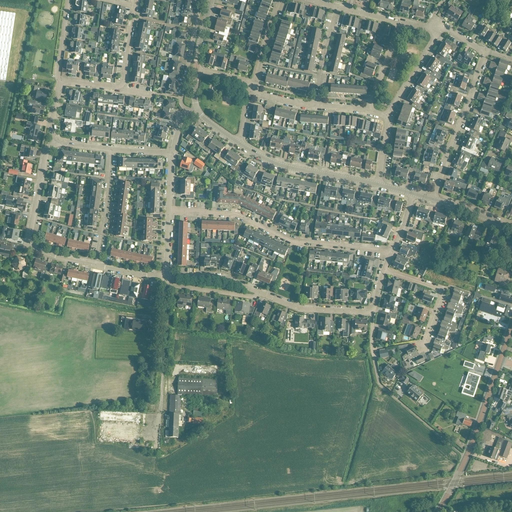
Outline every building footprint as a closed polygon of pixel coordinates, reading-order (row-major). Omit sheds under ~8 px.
[(77,2),(76,6),(77,6),(76,12),(87,13),(88,8),(87,8),(88,2),(87,2),(84,2),(84,1),(80,0),(79,0),(79,1),(78,1),(78,2),(77,2)] [(222,0),(222,1),(238,6),(237,10),(243,12),(246,3),(240,2),(240,0),(222,0)] [(390,0),(380,0),(379,7),(384,8),(384,7),(386,8),(386,9),(392,10),(394,1),(390,0)] [(402,0),(400,12),(405,14),(406,12),(409,12),(410,6),(408,5),(408,2),(402,0)] [(414,0),(412,11),(411,14),(416,15),(416,16),(423,17),(425,10),(418,8),(418,6),(419,2),(418,2),(418,0),(414,0)] [(271,5),(262,2),(260,1),(258,7),(260,7),(269,10),(271,5)] [(462,14),(455,10),(456,8),(448,3),(443,12),(450,17),(449,18),(456,23),(462,14)] [(192,13),(193,7),(177,4),(177,8),(181,9),(182,11),(181,14),(188,15),(188,13),(192,13)] [(297,14),(299,5),(293,4),(291,9),(288,8),(287,14),(291,15),(294,13),(297,14)] [(305,7),(299,5),(297,14),(303,16),(302,18),(306,19),(307,13),(304,12),(305,7)] [(115,6),(114,14),(124,16),(126,16),(127,11),(125,11),(126,8),(115,6)] [(267,16),(269,10),(260,7),(259,12),(267,16)] [(236,10),(229,8),(228,11),(222,10),(220,16),(225,17),(230,18),(232,19),(233,15),(234,16),(236,10)] [(315,19),(318,10),(311,8),(310,13),(307,13),(306,19),(304,25),(307,26),(309,20),(311,20),(312,18),(315,19)] [(155,11),(152,11),(144,9),(143,9),(142,14),(144,14),(143,17),(153,19),(155,11)] [(324,12),(318,10),(315,19),(321,20),(321,23),(324,23),(326,17),(323,16),(324,12)] [(0,79),(5,81),(15,14),(0,11),(0,79)] [(265,21),(267,16),(259,12),(257,18),(265,21)] [(75,15),(74,20),(75,20),(74,25),(86,27),(86,22),(85,22),(86,16),(85,16),(81,15),(81,14),(78,14),(78,15),(76,15),(76,16),(75,15)] [(187,18),(188,15),(181,14),(180,18),(178,19),(175,18),(174,22),(173,22),(172,25),(179,26),(180,23),(189,25),(190,19),(187,18)] [(475,25),(472,23),(473,19),(468,16),(463,26),(471,31),(475,25)] [(231,25),(233,19),(232,19),(230,18),(225,17),(224,20),(219,19),(217,25),(226,27),(227,24),(231,25)] [(343,21),(341,27),(345,28),(347,29),(347,26),(351,27),(353,19),(347,17),(346,22),(343,21)] [(122,26),(123,21),(112,19),(110,27),(119,28),(119,25),(122,26)] [(353,19),(351,27),(357,29),(357,31),(360,32),(362,26),(359,25),(360,20),(353,19)] [(152,26),(152,22),(143,20),(142,23),(140,23),(139,28),(151,30),(152,30),(152,29),(153,28),(153,27),(152,26)] [(256,20),(254,25),(263,28),(264,23),(256,20)] [(283,21),(281,26),(290,29),(291,24),(283,21)] [(362,26),(360,32),(363,33),(364,33),(366,31),(370,32),(372,23),(366,22),(365,26),(362,26)] [(489,30),(486,28),(487,26),(481,22),(478,28),(481,30),(478,34),(481,37),(482,36),(484,37),(486,34),(489,30)] [(372,23),(370,32),(376,33),(375,36),(374,40),(378,42),(378,39),(379,36),(380,30),(377,29),(378,25),(372,23)] [(225,31),(226,27),(217,25),(215,31),(221,32),(220,35),(224,37),(227,38),(229,32),(225,31)] [(292,30),(290,29),(281,26),(279,32),(288,34),(290,35),(292,30)] [(379,36),(378,39),(382,39),(382,37),(383,37),(384,37),(385,35),(389,36),(391,28),(384,26),(383,31),(380,30),(379,36)] [(110,27),(109,35),(112,35),(120,37),(121,32),(118,31),(119,28),(110,27)] [(73,29),(72,33),(73,33),(73,39),(84,40),(84,36),(83,35),(84,30),(83,30),(74,28),(74,29),(73,29)] [(177,37),(176,41),(182,42),(183,39),(186,40),(187,34),(178,32),(178,29),(174,28),(173,31),(172,31),(171,35),(175,35),(177,37)] [(495,32),(489,29),(489,30),(486,34),(489,36),(486,41),(489,43),(489,42),(492,44),(497,36),(494,34),(495,32)] [(223,40),(224,37),(220,35),(215,34),(213,40),(219,42),(218,45),(225,47),(227,41),(223,40)] [(258,44),(259,39),(251,36),(249,41),(257,44),(258,44)] [(506,40),(506,39),(501,36),(500,38),(497,36),(492,44),(494,45),(497,47),(500,43),(503,45),(506,40)] [(374,40),(373,44),(375,45),(373,50),(381,54),(384,48),(379,46),(380,43),(378,42),(374,40)] [(509,42),(506,40),(503,45),(501,48),(503,49),(503,50),(506,52),(509,47),(511,49),(511,41),(510,40),(509,42)] [(182,45),(182,42),(176,41),(175,45),(173,46),(169,45),(169,49),(184,52),(185,46),(182,45)] [(71,43),(70,47),(72,47),(71,53),(82,54),(83,49),(80,49),(81,43),(72,42),(72,43),(71,43)] [(136,43),(135,48),(137,49),(136,52),(144,53),(145,53),(146,52),(147,45),(144,45),(136,43)] [(443,43),(440,48),(448,53),(450,50),(454,52),(457,47),(451,43),(449,46),(443,43)] [(118,52),(119,47),(118,47),(111,45),(111,46),(110,45),(108,45),(107,49),(106,49),(105,52),(109,53),(116,55),(117,52),(118,52)] [(252,46),(249,53),(255,55),(258,48),(252,46)] [(183,58),(184,52),(169,49),(166,48),(165,51),(168,52),(172,53),(173,55),(172,59),(179,60),(179,57),(183,58)] [(446,56),(448,53),(440,48),(437,53),(442,57),(441,59),(445,62),(446,63),(449,58),(446,56)] [(369,49),(367,55),(368,55),(367,58),(373,61),(374,58),(379,60),(381,54),(373,50),(369,49)] [(218,50),(217,53),(214,52),(213,56),(209,55),(206,64),(212,66),(214,60),(217,61),(219,54),(220,50),(218,50)] [(469,64),(474,57),(467,52),(465,55),(461,51),(455,60),(463,65),(465,62),(469,64)] [(225,55),(219,54),(217,61),(220,62),(219,68),(225,69),(227,60),(224,59),(225,55)] [(134,57),(134,63),(135,63),(142,64),(142,63),(143,64),(145,64),(146,56),(136,55),(136,58),(134,57)] [(237,57),(234,67),(239,68),(238,70),(247,72),(249,64),(245,63),(246,59),(237,57)] [(278,66),(280,61),(271,58),(269,63),(278,66)] [(366,62),(364,67),(366,68),(374,71),(377,65),(372,64),(373,61),(367,58),(366,62)] [(442,67),(445,62),(441,59),(440,59),(438,61),(432,58),(429,63),(437,68),(439,65),(442,67)] [(65,62),(64,70),(69,70),(68,73),(72,74),(74,63),(74,60),(69,59),(68,60),(68,62),(65,62)] [(178,63),(179,60),(172,59),(172,62),(170,64),(166,63),(165,66),(180,69),(182,64),(178,63)] [(491,62),(490,65),(506,70),(508,66),(511,67),(511,62),(501,59),(500,63),(499,63),(499,64),(491,62)] [(82,64),(83,61),(79,60),(76,62),(76,63),(74,63),(72,74),(76,74),(77,71),(78,71),(79,70),(81,70),(82,64)] [(89,76),(91,65),(89,64),(89,63),(88,61),(83,61),(82,64),(81,70),(84,70),(84,72),(86,72),(85,75),(89,76)] [(91,65),(89,76),(94,76),(94,73),(96,73),(96,72),(99,72),(100,63),(91,62),(91,65)] [(109,64),(100,63),(99,72),(102,72),(102,74),(103,74),(103,78),(107,78),(108,67),(109,64)] [(437,68),(429,63),(426,68),(432,72),(430,74),(431,75),(435,78),(438,73),(435,71),(437,68)] [(504,74),(506,70),(490,65),(489,68),(496,70),(496,72),(495,75),(511,80),(511,77),(504,74)] [(179,75),(180,69),(165,66),(164,70),(168,71),(170,73),(169,76),(175,78),(176,75),(179,75)] [(117,68),(108,67),(107,78),(111,79),(111,75),(113,76),(113,74),(116,74),(117,68)] [(361,73),(360,76),(366,79),(367,76),(372,77),(374,71),(366,68),(364,74),(361,73)] [(453,76),(451,79),(454,80),(458,82),(467,85),(469,79),(468,79),(462,77),(463,74),(454,71),(453,76)] [(434,83),(436,78),(435,78),(431,75),(429,77),(424,74),(420,79),(428,84),(431,81),(434,83)] [(511,81),(511,80),(495,75),(494,79),(493,79),(493,80),(485,77),(484,81),(500,86),(502,82),(509,84),(511,83),(511,81)] [(175,81),(175,78),(169,76),(168,80),(166,81),(162,81),(162,84),(177,87),(178,81),(175,81)] [(426,88),(428,84),(420,79),(417,84),(423,88),(421,90),(427,94),(429,89),(426,88)] [(450,83),(448,88),(457,91),(458,88),(464,91),(467,85),(458,82),(454,80),(453,84),(450,83)] [(498,90),(500,86),(484,81),(483,84),(490,86),(490,87),(489,91),(506,97),(507,95),(506,93),(498,90)] [(176,93),(177,87),(162,84),(161,88),(165,88),(166,90),(165,94),(172,95),(172,92),(176,93)] [(47,93),(42,92),(43,88),(34,86),(33,93),(36,93),(35,98),(45,100),(47,93)] [(456,94),(457,91),(448,88),(447,91),(448,93),(449,94),(448,98),(460,102),(462,96),(456,94)] [(70,91),(69,95),(70,95),(69,101),(74,102),(74,104),(78,105),(79,103),(80,103),(81,98),(79,98),(80,92),(77,92),(77,90),(73,89),(73,91),(71,90),(71,91),(70,91)] [(424,98),(427,94),(421,90),(420,93),(414,89),(411,95),(419,100),(421,96),(424,98)] [(506,97),(489,91),(488,94),(487,94),(487,96),(479,93),(478,96),(494,101),(494,102),(496,97),(503,100),(506,99),(506,97)] [(99,95),(99,96),(99,94),(94,94),(94,95),(91,95),(90,103),(93,103),(93,102),(98,102),(99,95)] [(419,100),(411,95),(407,100),(413,103),(411,106),(413,107),(417,109),(420,105),(417,103),(419,100)] [(492,106),(494,102),(494,101),(478,96),(477,99),(484,102),(484,103),(483,107),(500,112),(501,111),(500,108),(492,106)] [(125,97),(119,97),(119,98),(119,105),(124,105),(123,107),(126,107),(127,101),(124,100),(125,97)] [(136,100),(136,99),(131,98),(130,101),(127,101),(126,107),(126,109),(129,110),(129,108),(134,109),(134,108),(134,107),(136,100)] [(460,102),(448,98),(445,106),(451,108),(452,106),(458,108),(460,102)] [(164,106),(163,109),(170,111),(170,108),(174,109),(175,103),(160,99),(159,103),(163,104),(164,106)] [(31,113),(42,115),(44,107),(35,105),(35,102),(29,100),(27,106),(33,107),(31,113)] [(152,112),(154,104),(151,104),(151,102),(146,101),(145,102),(146,102),(144,109),(149,110),(149,111),(152,112)] [(413,107),(411,106),(405,104),(403,109),(411,112),(413,107)] [(66,109),(65,116),(67,116),(67,118),(72,119),(72,117),(76,118),(77,112),(81,113),(83,107),(70,105),(69,110),(66,109)] [(450,111),(451,108),(445,106),(443,111),(446,112),(445,116),(454,119),(456,113),(450,111)] [(500,112),(483,107),(482,110),(481,110),(481,111),(474,109),(473,113),(479,115),(479,114),(489,118),(490,113),(497,115),(500,114),(500,112)] [(169,114),(170,111),(163,109),(162,113),(160,114),(157,113),(156,117),(171,121),(172,115),(169,114)] [(409,118),(411,112),(403,109),(401,114),(409,118)] [(290,120),(289,123),(294,124),(296,125),(298,117),(296,116),(297,114),(292,112),(290,120)] [(254,113),(253,120),(260,121),(261,121),(263,121),(264,121),(265,115),(262,114),(254,113)] [(407,123),(409,118),(401,114),(399,120),(407,123)] [(27,139),(37,142),(38,137),(37,137),(38,130),(39,130),(40,126),(36,126),(38,118),(31,116),(30,123),(27,122),(26,128),(30,128),(28,135),(27,139)] [(452,125),(454,119),(445,116),(444,120),(440,119),(439,123),(444,126),(446,123),(452,125)] [(486,124),(485,124),(485,122),(487,119),(481,116),(480,120),(474,117),(473,121),(474,121),(473,123),(472,123),(480,127),(483,128),(484,127),(485,127),(486,124)] [(340,126),(340,117),(335,117),(335,118),(332,117),(331,127),(334,127),(334,126),(337,126),(336,129),(339,129),(340,126)] [(90,122),(79,121),(65,119),(64,123),(63,131),(71,132),(72,126),(73,126),(73,127),(78,127),(82,127),(82,125),(90,126),(90,122)] [(412,124),(407,123),(399,120),(397,125),(405,128),(411,129),(411,127),(412,124)] [(91,122),(89,137),(89,136),(92,136),(98,137),(99,126),(94,125),(94,123),(91,122)] [(161,126),(160,129),(156,128),(155,131),(156,131),(168,134),(169,129),(166,128),(167,125),(161,123),(160,126),(161,126)] [(479,130),(480,127),(472,123),(472,124),(473,124),(472,126),(471,125),(469,129),(475,131),(473,134),(479,137),(481,133),(479,133),(480,131),(479,130)] [(374,133),(374,136),(378,137),(378,139),(380,139),(381,133),(380,133),(382,125),(376,124),(374,133)] [(432,134),(436,136),(444,139),(444,138),(444,137),(445,137),(447,134),(441,131),(443,128),(436,125),(432,134)] [(251,132),(259,134),(261,134),(262,131),(259,131),(260,127),(252,126),(251,132)] [(198,140),(204,131),(201,129),(200,130),(197,128),(193,134),(191,132),(186,139),(189,141),(190,139),(193,140),(195,138),(198,140)] [(168,134),(156,131),(156,134),(155,134),(153,139),(162,142),(163,139),(166,139),(168,134)] [(206,133),(204,131),(198,140),(195,143),(198,144),(198,145),(203,149),(207,143),(204,141),(208,136),(206,134),(206,133)] [(505,152),(506,148),(508,145),(509,146),(510,142),(504,139),(506,133),(500,131),(497,138),(500,139),(496,148),(505,152)] [(147,145),(149,134),(146,133),(145,134),(140,134),(139,142),(145,143),(145,139),(148,140),(147,145)] [(444,140),(444,139),(436,136),(432,134),(428,144),(435,147),(437,143),(442,145),(443,142),(443,141),(443,139),(444,140)] [(478,140),(479,137),(473,134),(472,137),(467,135),(465,138),(466,139),(465,141),(465,140),(465,141),(473,144),(474,141),(475,142),(476,139),(478,140)] [(277,140),(275,149),(276,149),(276,150),(279,151),(280,149),(281,150),(282,143),(283,144),(283,143),(286,143),(288,137),(284,137),(284,139),(282,139),(281,139),(280,139),(280,140),(277,140)] [(296,146),(293,145),(293,143),(292,142),(290,141),(291,138),(288,137),(286,143),(290,144),(289,147),(290,147),(289,153),(294,154),(296,146)] [(214,151),(220,143),(217,141),(216,142),(214,140),(210,145),(207,143),(203,149),(208,153),(211,149),(214,151)] [(475,145),(473,144),(465,141),(464,141),(465,142),(464,143),(463,143),(462,146),(467,149),(466,152),(471,154),(475,145)] [(296,146),(294,154),(300,155),(301,150),(305,151),(307,143),(302,142),(302,144),(297,143),(296,146)] [(223,145),(220,143),(214,151),(217,153),(214,157),(219,161),(224,155),(221,153),(225,148),(222,146),(223,145)] [(307,143),(305,151),(308,152),(308,154),(309,154),(308,159),(313,160),(315,151),(316,147),(309,146),(310,144),(307,143)] [(29,149),(29,146),(21,145),(20,152),(24,153),(23,157),(34,160),(35,157),(34,156),(35,151),(29,149)] [(425,152),(424,155),(436,159),(437,158),(436,158),(436,156),(437,157),(438,153),(433,151),(434,148),(428,146),(427,150),(426,150),(426,152),(425,152)] [(324,157),(326,149),(320,148),(319,148),(318,152),(315,151),(313,160),(319,161),(320,156),(324,157)] [(336,164),(338,152),(332,151),(332,150),(329,149),(327,158),(331,158),(330,163),(336,164)] [(66,161),(67,152),(61,152),(61,155),(58,154),(57,163),(63,164),(63,161),(66,161)] [(230,163),(236,154),(233,152),(233,153),(230,152),(226,157),(224,155),(219,161),(228,167),(230,163)] [(347,159),(348,153),(342,152),(342,153),(338,152),(336,164),(341,165),(342,160),(347,161),(347,159)] [(470,157),(471,154),(466,152),(464,155),(458,152),(456,155),(457,156),(456,158),(456,157),(456,158),(464,161),(465,162),(466,158),(469,160),(470,157)] [(239,156),(236,154),(230,163),(233,165),(230,168),(236,172),(237,171),(240,173),(243,168),(238,164),(241,159),(238,157),(239,156)] [(436,159),(424,155),(423,161),(424,162),(423,165),(429,167),(430,163),(435,165),(436,161),(435,161),(436,159)] [(101,157),(95,156),(94,165),(97,165),(97,168),(103,169),(104,160),(101,160),(101,157)] [(182,161),(180,167),(189,170),(189,171),(190,172),(191,172),(192,172),(193,171),(194,166),(192,163),(191,163),(192,160),(186,158),(184,157),(183,161),(182,161)] [(465,162),(464,161),(456,158),(455,158),(456,159),(455,160),(454,160),(453,163),(458,166),(457,169),(463,172),(466,166),(466,167),(468,163),(465,162)] [(502,163),(498,162),(496,161),(496,160),(492,158),(489,164),(484,162),(481,168),(488,171),(489,168),(498,172),(502,163)] [(198,159),(194,164),(201,169),(205,164),(198,159)] [(27,164),(27,161),(20,160),(19,165),(23,165),(21,172),(30,174),(31,172),(30,172),(31,165),(27,164)] [(248,178),(254,168),(250,164),(246,169),(243,168),(240,173),(239,175),(242,177),(243,175),(248,178)] [(401,178),(403,169),(400,168),(400,167),(398,167),(398,165),(393,164),(392,170),(396,171),(395,177),(398,178),(399,177),(400,177),(400,178),(401,178)] [(259,171),(254,168),(248,178),(252,181),(252,182),(256,183),(259,177),(256,175),(259,171)] [(411,175),(413,169),(410,168),(409,170),(407,169),(407,170),(403,169),(401,178),(401,177),(403,178),(403,179),(406,180),(408,174),(411,175)] [(422,172),(416,170),(413,169),(411,175),(415,176),(413,182),(417,183),(417,182),(419,182),(419,183),(422,174),(422,172)] [(456,178),(458,172),(450,169),(448,176),(456,178)] [(266,186),(270,175),(264,173),(262,179),(259,177),(256,183),(260,185),(266,186)] [(430,180),(431,174),(428,173),(428,175),(425,174),(425,175),(422,174),(419,183),(420,183),(420,182),(422,183),(421,184),(425,185),(427,179),(430,180)] [(52,174),(51,180),(56,181),(55,184),(64,185),(64,183),(64,182),(65,177),(62,176),(52,174)] [(275,177),(270,175),(266,186),(271,188),(270,190),(274,191),(276,186),(277,183),(273,182),(275,177)] [(20,184),(20,187),(28,189),(29,185),(30,186),(30,182),(23,181),(24,178),(17,176),(15,183),(20,184)] [(92,184),(92,187),(101,188),(102,182),(99,182),(99,179),(90,177),(90,183),(92,184)] [(195,178),(188,178),(188,181),(182,181),(181,188),(190,188),(190,184),(195,185),(195,178)] [(452,193),(454,186),(459,188),(460,183),(458,182),(453,180),(452,183),(446,181),(444,188),(448,189),(447,191),(452,193)] [(162,184),(162,181),(155,181),(155,183),(152,183),(151,191),(160,192),(160,184),(162,184)] [(310,193),(312,184),(306,183),(304,192),(303,196),(306,196),(307,192),(310,193)] [(67,186),(64,185),(55,184),(55,187),(49,186),(48,192),(61,194),(62,189),(66,189),(67,186)] [(476,199),(478,193),(470,189),(472,186),(469,184),(467,190),(469,191),(467,196),(476,199)] [(216,188),(216,196),(217,196),(217,200),(219,200),(221,198),(222,200),(220,202),(220,204),(238,204),(239,205),(273,221),(276,212),(247,198),(250,192),(247,190),(244,197),(241,195),(230,195),(230,193),(227,193),(227,188),(226,188),(226,186),(221,186),(221,188),(216,188)] [(28,192),(28,189),(20,187),(19,191),(14,190),(13,196),(20,197),(21,194),(28,196),(28,193),(28,192)] [(330,198),(332,188),(326,187),(325,190),(322,189),(321,197),(324,198),(324,197),(330,198)] [(190,192),(190,188),(181,188),(181,195),(187,195),(187,199),(194,199),(194,192),(190,192)] [(338,201),(341,189),(332,188),(330,198),(335,199),(335,200),(338,201)] [(347,201),(349,191),(341,189),(338,201),(342,201),(342,200),(347,201)] [(493,200),(497,192),(491,189),(488,195),(485,193),(482,202),(488,204),(491,199),(493,200)] [(356,204),(358,192),(355,192),(349,191),(347,201),(353,202),(353,203),(356,204)] [(60,200),(61,194),(48,192),(47,197),(52,199),(52,202),(58,203),(59,199),(60,200)] [(365,204),(367,194),(361,193),(362,193),(358,192),(356,204),(356,207),(359,207),(365,208),(365,204)] [(374,207),(376,196),(373,195),(373,196),(367,194),(365,204),(371,205),(371,207),(374,207)] [(21,209),(21,211),(24,211),(26,203),(22,202),(23,199),(19,198),(6,196),(5,200),(7,201),(6,206),(12,207),(13,202),(17,203),(15,208),(21,209)] [(383,208),(385,199),(380,197),(376,196),(374,207),(377,208),(377,207),(383,208)] [(508,207),(511,198),(505,196),(503,199),(500,198),(498,202),(497,202),(495,207),(501,210),(503,205),(508,207)] [(391,212),(394,201),(391,200),(385,199),(383,208),(388,210),(388,211),(391,212)] [(397,201),(394,201),(391,212),(394,213),(395,212),(400,213),(403,204),(397,202),(397,201)] [(46,204),(45,209),(56,212),(57,212),(58,206),(60,207),(61,203),(58,203),(52,202),(51,205),(46,204)] [(421,219),(424,210),(419,208),(419,207),(416,206),(412,218),(416,219),(416,218),(421,219)] [(45,209),(44,215),(46,216),(46,219),(57,221),(57,218),(55,217),(56,212),(45,209)] [(159,215),(159,209),(151,209),(150,214),(146,214),(146,218),(161,218),(161,215),(159,215)] [(424,210),(421,219),(427,221),(428,217),(431,218),(433,212),(430,211),(424,210)] [(14,225),(15,225),(18,225),(19,217),(22,217),(22,214),(6,211),(5,215),(12,216),(10,224),(14,225)] [(439,224),(442,215),(436,213),(436,212),(433,212),(431,218),(430,223),(433,224),(433,223),(439,224)] [(284,226),(288,219),(283,217),(284,215),(280,213),(275,224),(278,226),(280,227),(281,225),(284,226)] [(447,216),(442,215),(439,224),(444,226),(446,222),(449,223),(452,217),(447,216)] [(289,230),(293,221),(288,219),(284,226),(287,228),(286,229),(289,230)] [(309,228),(311,220),(306,220),(306,221),(301,220),(301,224),(300,232),(303,232),(303,234),(305,234),(305,235),(309,235),(309,228)] [(96,228),(96,222),(88,221),(87,224),(84,224),(84,229),(92,231),(93,227),(96,228)] [(300,232),(301,224),(298,224),(293,221),(289,230),(291,231),(292,230),(295,231),(300,232)] [(382,225),(380,230),(389,234),(392,229),(394,226),(383,221),(382,224),(382,225)] [(462,232),(464,225),(461,224),(462,223),(455,221),(454,223),(451,222),(447,232),(451,233),(452,230),(458,233),(459,231),(462,232)] [(249,239),(252,232),(249,230),(250,229),(248,228),(245,226),(242,232),(245,233),(243,237),(249,239)] [(464,237),(465,238),(466,237),(472,239),(471,241),(478,243),(480,237),(474,235),(476,229),(470,227),(468,232),(466,232),(464,237)] [(5,238),(17,241),(19,232),(7,229),(7,230),(5,238)] [(387,239),(389,234),(380,230),(378,235),(377,234),(376,235),(376,236),(365,235),(366,233),(363,233),(362,241),(375,242),(386,243),(387,239)] [(422,241),(424,234),(414,231),(415,231),(413,234),(409,232),(407,236),(408,236),(406,239),(411,241),(410,242),(414,244),(414,243),(415,243),(416,239),(422,241)] [(254,242),(258,233),(256,232),(255,233),(252,232),(249,239),(254,242)] [(259,244),(263,237),(260,235),(260,234),(258,233),(254,242),(259,244)] [(495,243),(497,237),(490,234),(487,242),(491,244),(489,248),(493,249),(496,243),(495,243)] [(264,247),(268,237),(266,236),(266,238),(263,237),(259,244),(264,247)] [(269,249),(273,242),(270,240),(271,238),(268,237),(264,247),(269,249)] [(0,254),(4,255),(4,256),(8,257),(10,247),(11,248),(12,244),(0,241),(0,245),(1,246),(0,250),(0,254)] [(275,251),(279,242),(277,241),(276,243),(273,242),(269,249),(275,251)] [(280,254),(283,246),(280,245),(281,243),(279,242),(275,251),(280,254)] [(403,245),(399,253),(407,256),(408,253),(415,256),(418,249),(408,244),(407,247),(402,245),(403,245)] [(290,254),(292,248),(289,247),(287,246),(286,248),(283,246),(280,254),(279,256),(284,259),(285,256),(287,253),(290,254)] [(344,255),(343,263),(349,264),(349,267),(351,267),(352,263),(353,254),(350,254),(347,254),(347,256),(344,255)] [(201,255),(200,262),(205,262),(205,267),(211,268),(211,259),(211,255),(205,255),(201,255)] [(211,259),(211,268),(217,268),(217,264),(221,265),(221,255),(211,255),(211,259)] [(226,261),(223,267),(230,270),(234,261),(233,260),(234,258),(226,255),(224,261),(226,261)] [(365,261),(364,266),(372,268),(373,265),(375,265),(375,263),(376,263),(376,260),(363,256),(362,260),(365,261)] [(397,258),(393,266),(403,270),(404,270),(405,269),(405,268),(405,267),(406,264),(407,264),(409,260),(402,257),(401,260),(397,258)] [(17,271),(25,268),(25,260),(18,258),(18,259),(17,260),(16,259),(12,264),(17,271)] [(243,275),(247,266),(243,264),(244,261),(243,260),(239,258),(238,258),(234,269),(237,270),(236,272),(243,275)] [(47,263),(36,260),(33,268),(42,271),(40,278),(44,279),(47,263)] [(30,268),(31,263),(27,263),(27,268),(23,273),(22,278),(26,279),(30,268)] [(263,282),(267,273),(263,272),(263,264),(260,263),(259,266),(257,270),(260,271),(257,279),(263,282)] [(62,267),(51,264),(49,272),(60,275),(62,267)] [(254,277),(257,270),(259,266),(254,264),(253,265),(251,268),(247,266),(243,275),(250,278),(251,276),(254,277)] [(372,268),(364,266),(362,265),(360,271),(363,272),(373,274),(373,272),(372,271),(372,268)] [(423,277),(427,268),(423,266),(418,274),(423,277)] [(508,282),(510,274),(504,272),(504,270),(498,268),(497,273),(498,274),(496,282),(501,283),(500,286),(508,288),(509,281),(509,282),(508,282)] [(270,275),(267,273),(263,282),(270,284),(271,280),(274,282),(279,270),(276,269),(270,275)] [(360,271),(359,277),(362,277),(361,280),(367,282),(368,279),(370,279),(370,276),(372,276),(373,274),(363,272),(360,271)] [(98,289),(101,275),(93,273),(90,287),(93,288),(92,290),(96,290),(96,289),(98,289)] [(109,290),(111,278),(107,277),(106,277),(105,276),(104,277),(103,276),(100,288),(109,290)] [(111,290),(110,293),(117,294),(118,291),(118,289),(120,289),(121,284),(119,284),(120,279),(118,279),(119,278),(118,277),(116,277),(115,277),(115,278),(113,278),(111,290)] [(128,296),(131,281),(123,280),(120,295),(128,296)] [(389,285),(388,293),(396,295),(400,282),(391,280),(391,281),(389,281),(388,285),(389,285)] [(137,298),(140,284),(132,283),(129,296),(137,298)] [(149,300),(152,287),(144,286),(142,299),(149,300)] [(305,289),(305,294),(307,294),(307,299),(314,299),(314,295),(318,295),(319,286),(313,286),(312,289),(305,289)] [(328,287),(324,287),(324,290),(323,300),(330,300),(330,294),(333,294),(334,287),(328,287)] [(454,292),(452,297),(460,300),(461,296),(468,297),(469,293),(454,288),(453,292),(454,292)] [(89,290),(89,293),(94,294),(93,297),(93,298),(98,299),(98,298),(99,295),(99,292),(94,291),(89,290)] [(348,298),(348,291),(348,290),(344,290),(344,291),(336,290),(336,300),(344,301),(344,302),(348,302),(348,298)] [(353,290),(353,291),(348,291),(348,298),(353,298),(353,301),(361,301),(361,298),(367,298),(367,291),(361,291),(359,291),(359,290),(356,290),(356,291),(353,290)] [(434,297),(429,295),(430,292),(424,290),(422,296),(424,297),(423,300),(431,303),(432,301),(433,301),(434,297)] [(502,292),(499,300),(504,302),(511,304),(511,302),(511,298),(509,298),(510,295),(502,292)] [(179,295),(178,305),(178,306),(178,308),(179,309),(181,309),(182,308),(183,307),(184,305),(191,306),(193,296),(188,295),(188,296),(179,295)] [(384,302),(383,308),(392,311),(393,312),(395,312),(396,312),(396,311),(397,306),(395,306),(395,302),(393,302),(394,298),(388,296),(386,302),(384,302)] [(207,298),(199,297),(198,307),(207,308),(206,313),(213,314),(214,304),(210,303),(211,298),(207,298)] [(459,304),(460,300),(452,297),(451,302),(449,301),(448,305),(463,311),(464,307),(459,304)] [(230,301),(219,299),(217,309),(226,310),(227,315),(231,315),(233,307),(229,306),(230,301)] [(250,304),(246,303),(236,302),(235,312),(249,314),(249,309),(250,304)] [(482,302),(481,308),(507,317),(508,315),(510,310),(504,308),(504,309),(498,307),(497,307),(482,302)] [(256,309),(253,316),(259,318),(261,313),(267,315),(270,306),(264,304),(262,304),(260,310),(256,309)] [(461,315),(463,311),(448,305),(446,310),(447,310),(446,315),(453,318),(455,314),(461,315)] [(424,322),(428,311),(420,308),(415,319),(424,322)] [(277,316),(274,315),(272,320),(275,322),(276,321),(281,323),(280,326),(285,327),(288,314),(285,313),(279,311),(277,316)] [(381,319),(379,325),(388,327),(391,328),(392,324),(389,323),(390,319),(391,318),(396,320),(397,315),(389,313),(388,316),(381,314),(380,318),(381,319)] [(452,321),(453,318),(446,315),(444,320),(443,319),(441,323),(456,329),(457,325),(452,321)] [(304,318),(295,317),(295,328),(303,328),(303,327),(314,328),(314,321),(310,321),(310,322),(303,321),(304,318)] [(330,319),(321,319),(321,330),(318,330),(317,335),(323,335),(324,331),(329,331),(329,333),(334,333),(334,324),(330,323),(330,319)] [(337,319),(337,323),(338,323),(338,330),(343,330),(343,337),(348,337),(349,325),(345,324),(346,320),(343,320),(337,319)] [(355,325),(352,325),(352,334),(355,334),(356,330),(362,331),(363,332),(364,333),(365,333),(366,332),(367,331),(367,321),(362,321),(360,321),(360,320),(356,320),(355,325)] [(132,321),(131,329),(156,332),(156,326),(148,325),(149,323),(132,321)] [(455,332),(456,329),(441,323),(439,327),(441,328),(439,333),(447,336),(448,332),(455,332)] [(412,325),(408,336),(416,339),(418,333),(419,333),(421,328),(412,325)] [(379,332),(377,339),(385,341),(386,338),(391,339),(393,332),(379,328),(378,332),(379,332)] [(445,339),(447,336),(439,333),(437,337),(436,337),(434,341),(449,347),(451,343),(445,339)] [(449,347),(434,341),(433,345),(434,346),(432,351),(440,354),(443,354),(445,350),(448,350),(449,347)] [(477,341),(476,344),(484,347),(483,352),(480,351),(477,359),(484,362),(485,359),(483,358),(485,353),(488,354),(491,346),(485,344),(477,341)] [(408,359),(418,354),(417,350),(415,351),(413,346),(406,349),(407,353),(402,357),(404,361),(408,359)] [(420,357),(418,354),(408,359),(409,363),(416,361),(417,365),(425,362),(422,356),(420,357)] [(388,365),(382,372),(386,375),(392,379),(397,373),(399,370),(392,365),(390,367),(388,365)] [(491,378),(492,372),(482,369),(483,365),(479,365),(477,374),(491,378)] [(414,372),(408,374),(420,382),(422,378),(420,377),(420,376),(414,372)] [(469,373),(462,394),(474,398),(481,377),(469,373)] [(406,385),(409,379),(402,375),(399,379),(402,381),(401,382),(406,385)] [(180,380),(180,395),(195,395),(195,391),(199,391),(199,390),(220,390),(220,383),(216,383),(216,380),(180,380)] [(413,398),(417,401),(419,400),(420,401),(423,397),(422,396),(423,395),(416,389),(417,388),(413,385),(407,393),(410,396),(413,398)] [(509,391),(500,388),(498,394),(503,395),(503,394),(511,397),(511,392),(511,387),(510,387),(509,391)] [(503,395),(498,394),(497,398),(503,400),(503,402),(502,402),(498,409),(502,411),(509,400),(511,397),(503,394),(503,395)] [(168,432),(168,439),(181,440),(182,397),(172,397),(172,398),(169,398),(168,415),(171,415),(171,421),(168,421),(168,429),(171,429),(171,432),(168,432)] [(102,445),(131,445),(131,450),(142,450),(143,413),(102,412),(102,445)] [(464,414),(458,412),(456,416),(459,417),(456,424),(462,426),(463,424),(470,427),(472,422),(462,418),(464,414)] [(201,418),(190,416),(190,424),(200,425),(201,418)] [(496,423),(490,421),(487,429),(492,430),(496,423)] [(487,456),(487,457),(495,460),(497,455),(507,458),(511,444),(511,440),(505,438),(505,439),(499,437),(495,448),(491,447),(489,451),(490,451),(488,457),(487,456)]
